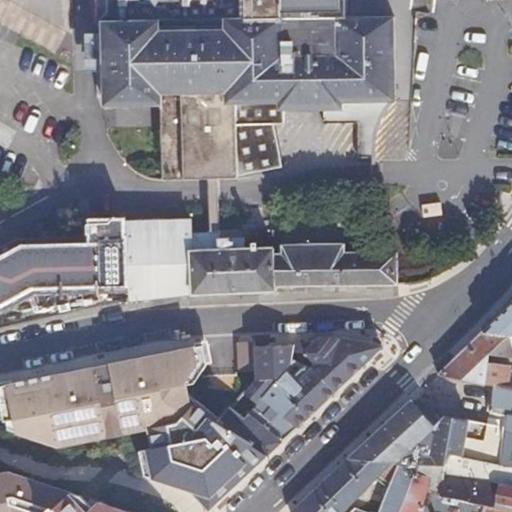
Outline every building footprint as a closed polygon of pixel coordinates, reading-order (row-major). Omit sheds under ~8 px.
[(92,0),(97,112),(156,109),(160,179),(179,182),(209,181),(220,181),(236,179),(281,169),(272,126),(282,126),(282,113),(323,113),(322,123),(356,123),(357,157),(372,159),(372,140),(378,122),(385,110),(392,106),(391,16),(338,19),(338,0),(92,0)] [(223,233),(220,181),(209,181),(212,233),(223,233)] [(94,244),(129,244),(129,296),(134,304),(176,299),(278,293),(279,290),(400,287),(400,255),(347,255),(347,246),(285,247),(284,256),(277,256),(277,252),(246,253),(245,232),(223,233),(212,233),(195,233),(193,220),(132,222),(127,219),(97,219),(93,222),(92,237),(94,244)] [(0,325),(129,296),(129,244),(28,248),(0,263),(0,325)] [(493,310),(473,330),(504,335),(505,322),(511,322),(511,295),(507,295),(493,310)] [(511,322),(505,322),(504,335),(473,330),(431,373),(486,384),(509,389),(511,389),(511,373),(505,372),(505,368),(485,364),(486,355),(511,359),(511,322)] [(312,344),(293,345),(293,351),(305,351),(312,359),(306,365),(293,358),(292,365),(311,372),(337,392),(381,350),(378,346),(348,338),(319,337),(312,344)] [(253,363),(253,384),(272,361),(287,371),(292,365),(293,358),(293,351),(293,345),(255,347),(253,363)] [(205,349),(0,388),(0,404),(1,408),(10,406),(15,430),(64,446),(111,437),(112,438),(128,435),(128,434),(151,429),(156,450),(140,453),(145,478),(190,493),(207,511),(208,511),(267,457),(217,422),(218,420),(190,392),(188,382),(199,380),(206,371),(205,349)] [(272,361),(253,384),(232,407),(247,418),(253,411),(287,371),(272,361)] [(292,365),(287,371),(253,411),(289,436),(337,392),(311,372),(292,365)] [(496,462),(511,464),(511,412),(508,412),(509,389),(486,384),(484,410),(495,413),(495,425),(492,450),(497,452),(496,462)] [(397,415),(350,459),(387,466),(412,471),(413,465),(439,469),(444,452),(496,462),(497,452),(492,450),(495,425),(446,416),(444,418),(436,424),(419,403),(415,398),(400,412),(397,415)] [(433,403),(419,403),(436,424),(444,418),(433,403)] [(247,418),(232,407),(218,420),(217,422),(267,457),(289,436),(253,411),(247,418)] [(511,511),(511,464),(496,462),(444,452),(439,469),(435,495),(474,504),(477,505),(508,511),(511,511)] [(364,511),(353,508),(348,511),(339,511),(371,479),(383,481),(387,466),(350,459),(290,511),(364,511)] [(471,511),(474,504),(435,495),(439,469),(413,465),(412,471),(387,466),(383,481),(373,511),(471,511)] [(0,511),(124,511),(106,505),(99,504),(89,511),(87,511),(75,498),(76,494),(4,470),(0,470),(0,511)]
